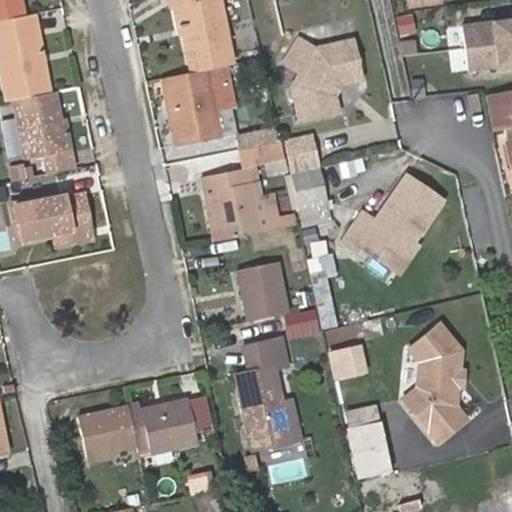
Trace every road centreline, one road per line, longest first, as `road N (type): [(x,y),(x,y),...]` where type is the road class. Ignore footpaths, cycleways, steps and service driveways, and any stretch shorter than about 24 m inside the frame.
road 1 (residential): [(110,0),(175,297),(156,340),(71,365),(48,358)]
road 2 (residential): [(48,358),(35,390),(61,511)]
